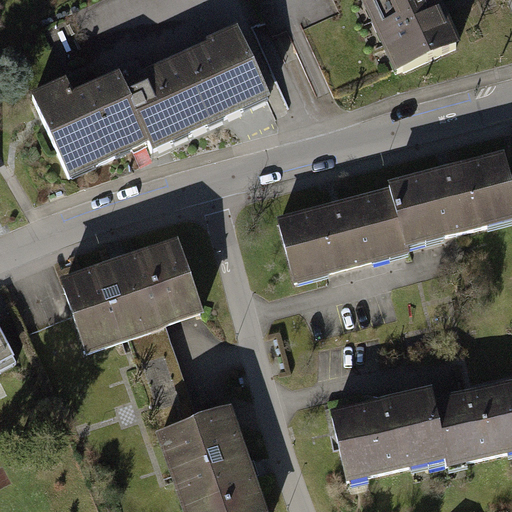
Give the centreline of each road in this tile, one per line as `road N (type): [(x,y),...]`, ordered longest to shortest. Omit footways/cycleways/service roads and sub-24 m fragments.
road 1 (residential): [(204,189),(301,511)]
road 2 (residential): [(511,101),(204,189)]
road 3 (residential): [(204,189),(0,265)]
